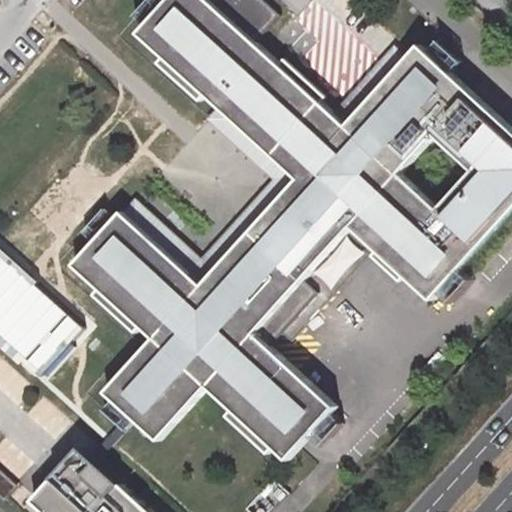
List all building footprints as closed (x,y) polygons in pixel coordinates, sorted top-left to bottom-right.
[(409,62),(385,88),(361,115),(348,103),(337,114),(258,43),(210,0),(171,0),(141,34),(221,106),(302,179),(206,285),(125,212),(76,266),(158,339),(109,393),(162,441),(211,387),(292,459),(339,407),(258,334),(355,227),(437,300),(511,217),(511,127),(422,47),(409,62)] [(210,0),(258,43),(282,16),(264,0),(210,0)] [(395,50),(348,103),(361,115),(385,88),(409,62),(395,50)] [(120,80),(58,151),(125,212),(138,198),(148,206),(164,191),(155,182),(177,156),(184,162),(192,150),(120,80)] [(73,262),(76,266),(125,212),(58,151),(8,105),(0,114),(0,194),(5,199),(0,203),(0,211),(63,270),(73,262)] [(302,179),(221,106),(210,120),(276,178),(205,259),(148,206),(138,198),(125,212),(206,285),(302,179)] [(0,246),(0,335),(47,380),(92,332),(0,246)] [(152,511),(86,451),(35,504),(43,511),(152,511)]
